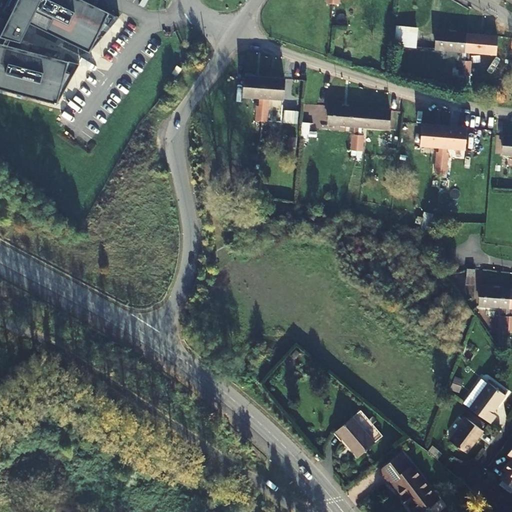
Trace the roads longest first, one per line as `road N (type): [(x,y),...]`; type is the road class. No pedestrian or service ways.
road 1 (residential): [(155,341),(191,254),(177,124),(239,30)]
road 2 (residential): [(239,30),(379,87),(511,114)]
road 3 (tertiary): [(341,511),(285,448),(155,341)]
road 4 (tertiary): [(155,341),(0,252)]
